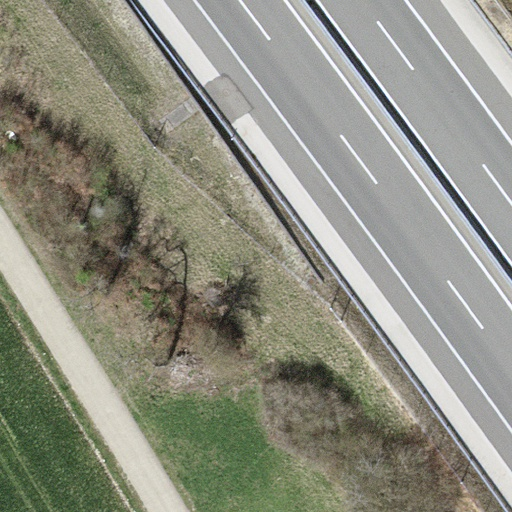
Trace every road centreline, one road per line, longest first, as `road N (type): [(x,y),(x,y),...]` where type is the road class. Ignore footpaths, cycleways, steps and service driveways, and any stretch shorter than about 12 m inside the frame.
road 1 (motorway): [(239,0),(511,369)]
road 2 (track): [(0,233),(168,511)]
road 3 (motorway): [(511,206),(358,0)]
